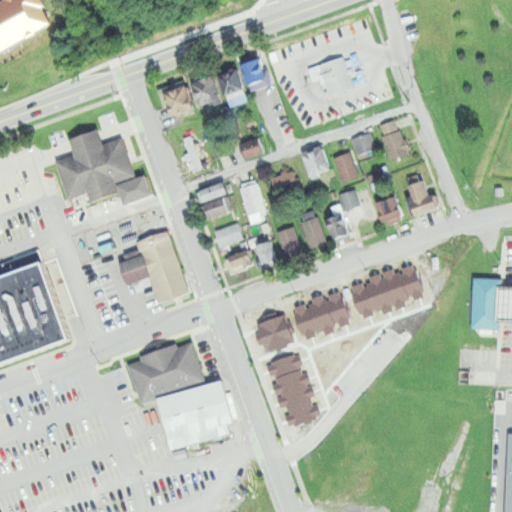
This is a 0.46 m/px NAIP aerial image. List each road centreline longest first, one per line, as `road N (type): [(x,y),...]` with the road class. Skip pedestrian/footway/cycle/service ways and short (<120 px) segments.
road 1 (residential): [(0,386),(401,242),(511,211)]
road 2 (secondary): [(340,0),(0,121)]
road 3 (residential): [(216,310),(130,75)]
road 4 (residential): [(290,511),(216,310)]
